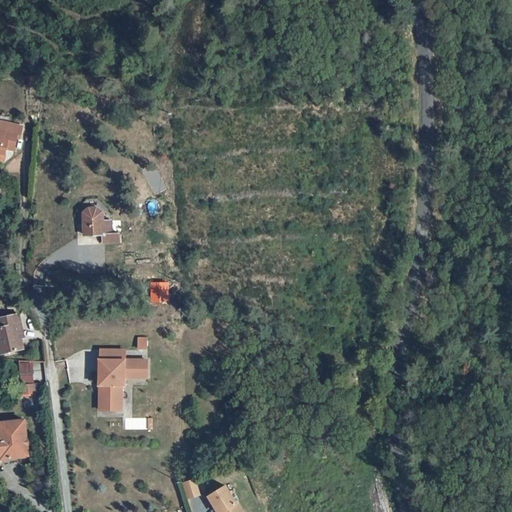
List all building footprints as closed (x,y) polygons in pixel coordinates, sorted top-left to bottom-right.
[(15,140),(17,126),(0,124),(0,154),(1,154),(1,152),(2,145),(9,146),(10,146),(11,139),(15,140)] [(107,218),(94,218),(92,210),(81,213),(81,234),(99,235),(99,240),(115,241),(115,232),(108,231),(107,218)] [(0,353),(21,347),(13,326),(19,324),(15,313),(0,318),(0,353)] [(137,336),(137,348),(147,348),(147,336),(137,336)] [(99,348),(99,358),(122,358),(122,348),(99,348)] [(98,389),(98,408),(120,408),(120,383),(123,383),(123,375),(146,375),(146,358),(122,358),(99,358),(98,358),(98,383),(101,383),(101,389),(98,389)] [(316,371),(306,371),(306,381),(315,381),(316,371)] [(31,384),(18,385),(20,396),(32,394),(31,384)] [(0,456),(1,457),(1,459),(25,456),(23,420),(0,422),(0,456)] [(186,478),(190,493),(201,490),(197,475),(186,478)] [(233,483),(213,495),(222,511),(223,511),(228,509),(229,511),(243,511),(242,510),(247,508),(233,483)]
